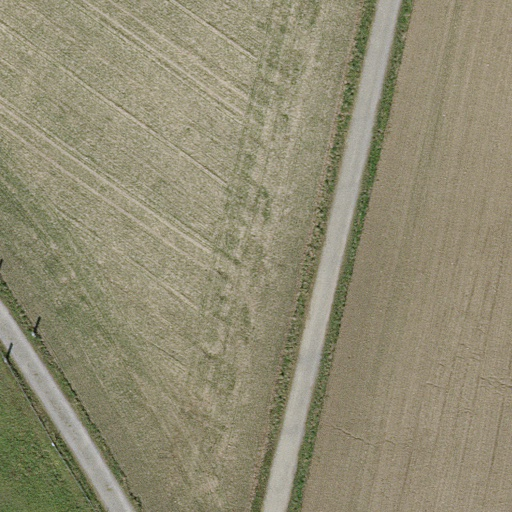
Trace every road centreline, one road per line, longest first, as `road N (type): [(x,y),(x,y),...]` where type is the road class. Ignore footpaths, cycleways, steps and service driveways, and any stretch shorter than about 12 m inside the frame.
road 1 (track): [(390,0),(275,511)]
road 2 (track): [(0,318),(38,364),(122,511)]
